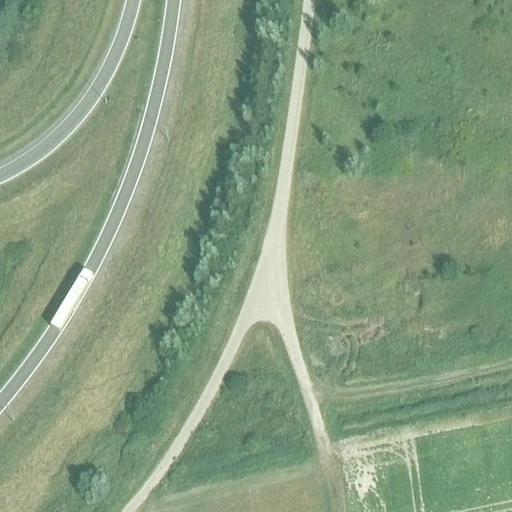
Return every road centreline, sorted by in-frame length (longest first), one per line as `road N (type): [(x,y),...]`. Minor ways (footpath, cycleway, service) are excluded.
road 1 (unclassified): [(135,511),(222,380),(268,292),(303,0)]
road 2 (trunk): [(0,404),(68,309),(132,176),(171,0)]
road 3 (trunk): [(132,0),(95,93),(62,132),(0,175)]
